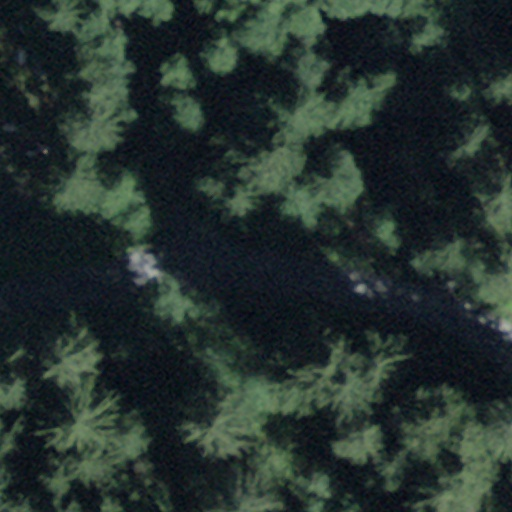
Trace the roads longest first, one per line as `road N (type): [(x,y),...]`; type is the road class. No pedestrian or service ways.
road 1 (track): [(0,306),(191,269),(265,270),(391,293),(511,346)]
road 2 (track): [(109,0),(139,75),(191,269)]
